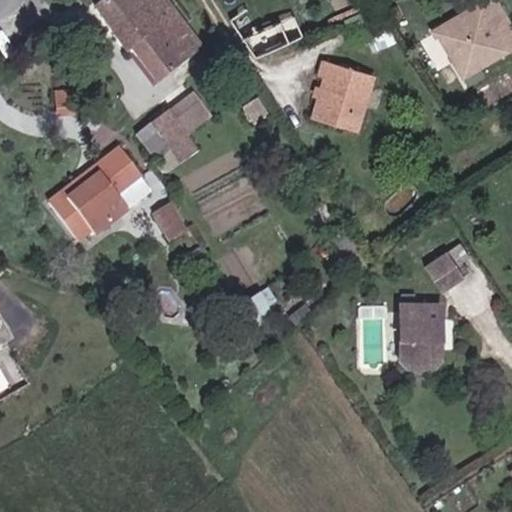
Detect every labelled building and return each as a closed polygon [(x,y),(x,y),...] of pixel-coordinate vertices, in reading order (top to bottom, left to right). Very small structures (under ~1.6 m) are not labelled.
[(135,15),(139,20),(160,0),(161,0),(112,0),(95,12),(112,35),(135,15)] [(197,52),(160,0),(139,20),(135,15),(112,35),(127,55),(131,52),(150,36),(175,70),(197,52)] [(510,23),(497,2),(483,10),(496,32),(510,23)] [(464,82),(510,55),(496,32),(483,10),(437,37),(464,82)] [(131,52),(156,85),(175,70),(150,36),(131,52)] [(327,89),(316,127),(358,142),(377,85),(323,67),(318,87),(327,89)] [(171,114),(187,136),(201,127),(184,105),(171,114)] [(166,116),(149,130),(172,160),(177,167),(194,154),(166,116)] [(197,150),(210,140),(201,127),(187,136),(197,150)] [(142,145),(160,169),(172,160),(149,130),(137,138),(142,145)] [(142,145),(133,151),(152,175),(160,169),(142,145)] [(90,231),(94,237),(127,213),(117,199),(145,179),(123,149),(96,169),(98,171),(82,183),(85,186),(77,192),(72,185),(48,203),(76,241),(90,231)] [(145,179),(117,199),(127,213),(155,193),(145,179)] [(157,221),(177,256),(193,247),(173,212),(157,221)] [(200,257),(193,247),(177,256),(183,267),(200,257)] [(448,258),(423,274),(442,297),(466,282),(448,258)] [(443,314),(402,312),(401,356),(411,367),(432,368),(442,359),(443,314)]
